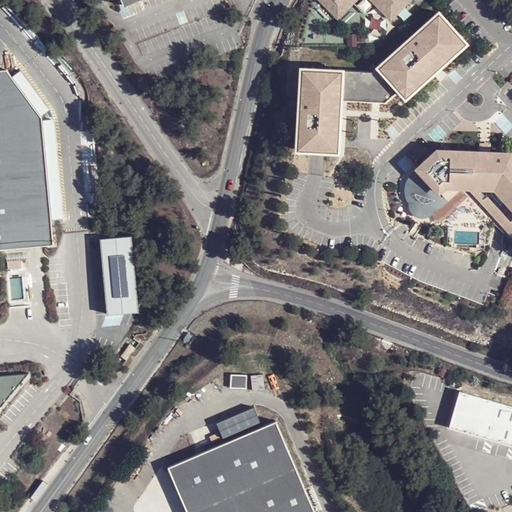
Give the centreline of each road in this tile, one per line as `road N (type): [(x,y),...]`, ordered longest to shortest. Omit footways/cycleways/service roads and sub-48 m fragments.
road 1 (unclassified): [(204,277),(360,319),(511,375)]
road 2 (unclassified): [(204,277),(40,511)]
road 3 (unclassified): [(221,209),(189,189),(59,0)]
road 4 (unclassified): [(276,0),(221,209)]
